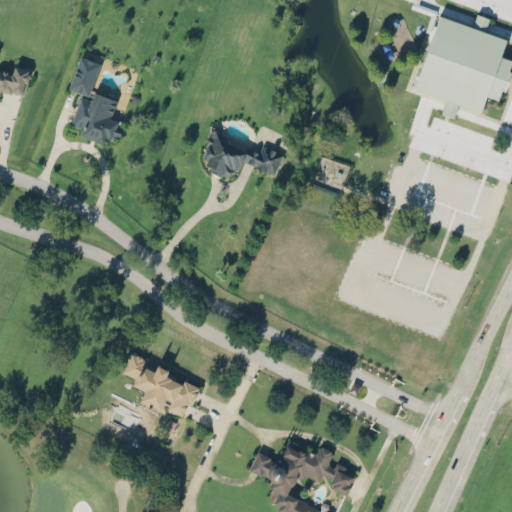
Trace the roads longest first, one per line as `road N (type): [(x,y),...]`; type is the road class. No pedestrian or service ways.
road 1 (residential): [(420,406),(223,310),(94,217),(0,170)]
road 2 (residential): [(0,221),(92,250),(212,334),(406,430)]
road 3 (primary): [(434,511),(496,375)]
road 4 (primary): [(511,282),(459,390)]
